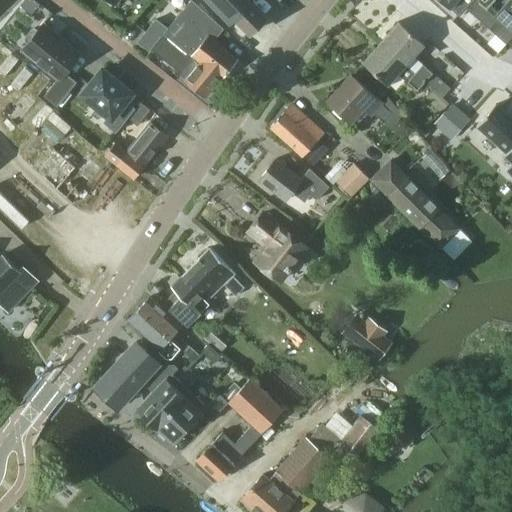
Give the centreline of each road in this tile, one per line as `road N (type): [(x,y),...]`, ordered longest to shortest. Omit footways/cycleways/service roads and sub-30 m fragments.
road 1 (tertiary): [(65,374),(226,134)]
road 2 (unclassified): [(65,374),(235,511)]
road 3 (residential): [(62,0),(226,134)]
road 4 (tertiary): [(226,134),(328,0)]
